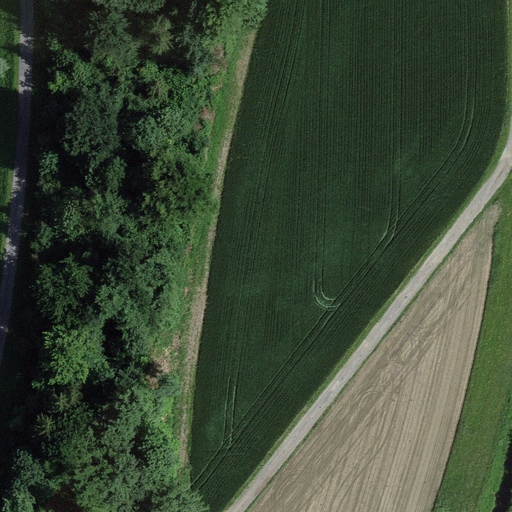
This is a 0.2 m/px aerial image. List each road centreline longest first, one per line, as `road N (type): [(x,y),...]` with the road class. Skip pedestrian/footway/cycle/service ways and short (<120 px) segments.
road 1 (track): [(229,511),(473,207),(511,127)]
road 2 (track): [(25,0),(19,200),(0,329)]
